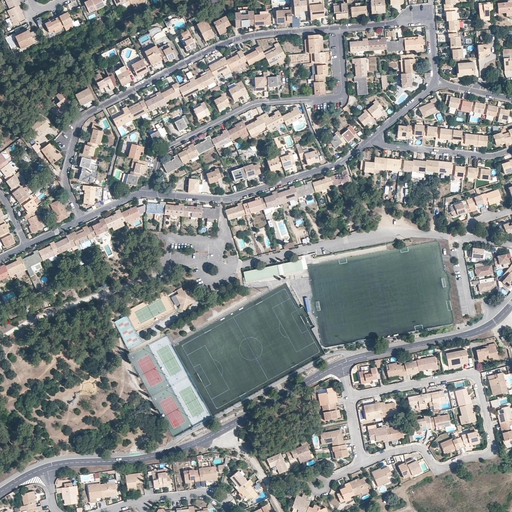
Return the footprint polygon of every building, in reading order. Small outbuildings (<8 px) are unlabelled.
[(18,6),(19,5),(21,5),(18,0),(5,0),(10,10),(18,6)] [(103,1),(102,0),(93,0),(92,1),(91,0),(89,0),(84,3),(89,13),(96,10),(105,6),(103,1)] [(298,1),(298,0),(293,0),(295,16),(300,15),(300,12),(307,11),(306,1),(305,1),(298,1)] [(308,0),(310,21),(316,20),(316,17),(324,17),(322,0),(308,0)] [(376,13),(385,13),(383,0),(373,0),(374,1),(370,1),(371,11),(376,11),(376,13)] [(455,4),(454,0),(444,0),(443,0),(444,9),(453,8),(453,4),(455,4)] [(123,10),(132,6),(131,4),(129,1),(121,5),(123,10)] [(489,11),(493,11),(492,3),(488,3),(488,5),(479,5),(480,18),(484,17),(485,21),(490,21),(489,11)] [(511,3),(498,4),(499,15),(506,14),(507,17),(511,16),(511,3)] [(336,19),(348,19),(347,5),(333,6),(334,13),(335,12),(336,19)] [(10,10),(7,11),(10,18),(14,24),(25,19),(18,6),(10,10)] [(352,17),(366,15),(366,6),(351,7),(352,17)] [(453,11),(453,8),(444,9),(444,16),(446,16),(446,21),(448,21),(456,20),(456,11),(453,11)] [(287,23),(292,23),(291,10),(283,11),(276,11),(277,22),(286,21),(287,23)] [(254,16),(253,11),(248,11),(238,12),(235,12),(236,27),(241,27),(241,26),(242,25),(243,26),(244,26),(245,26),(246,26),(247,25),(249,25),(254,25),(254,16)] [(59,16),(64,26),(72,22),(67,12),(63,14),(62,13),(59,15),(59,16)] [(260,15),(254,16),(254,25),(255,30),(259,29),(259,25),(270,25),(269,15),(267,15),(260,15)] [(60,28),(64,26),(59,16),(52,20),(50,21),(49,20),(44,22),(49,32),(54,30),(55,32),(61,29),(60,28)] [(230,25),(225,17),(213,23),(220,35),(226,32),(224,28),(230,25)] [(209,39),(214,36),(206,20),(197,25),(204,38),(207,37),(209,39)] [(458,20),(456,20),(448,21),(448,26),(447,26),(447,33),(457,33),(457,30),(459,29),(458,20)] [(72,22),(64,26),(66,31),(74,27),(72,22)] [(28,29),(15,36),(21,49),(34,43),(28,29)] [(186,46),(184,47),(186,51),(190,49),(190,47),(195,45),(188,31),(181,34),(183,38),(184,37),(186,41),(184,41),(186,46)] [(457,33),(447,33),(448,41),(449,41),(450,46),(459,46),(460,45),(460,37),(457,37),(457,33)] [(323,34),(308,36),(308,40),(309,54),(310,53),(319,53),(318,39),(322,39),(323,39),(323,34)] [(422,36),(404,38),(405,50),(423,49),(422,36)] [(367,41),(368,51),(386,49),(386,42),(386,37),(380,37),(380,40),(367,41)] [(367,41),(367,38),(362,39),(362,41),(349,42),(350,52),(368,51),(367,41)] [(399,40),(386,42),(386,49),(387,52),(405,50),(404,38),(399,39),(399,40)] [(264,56),(265,57),(267,60),(269,65),(285,56),(278,43),(274,45),(275,47),(276,49),(264,56)] [(164,62),(175,57),(171,50),(170,47),(163,50),(162,48),(166,46),(165,44),(161,46),(162,48),(158,50),(163,59),(164,62)] [(478,57),(478,59),(483,59),(483,57),(483,54),(486,53),(489,53),(489,45),(477,45),(478,57)] [(157,49),(156,46),(144,52),(151,65),(163,59),(158,50),(157,49)] [(263,53),(259,46),(255,48),(256,50),(244,56),(249,65),(249,66),(258,61),(265,57),(264,56),(263,53)] [(452,54),(452,59),(454,59),(459,59),(463,58),(462,49),(459,49),(459,46),(450,46),(450,54),(452,54)] [(275,47),(263,53),(264,56),(276,49),(275,47)] [(503,59),(504,68),(511,67),(511,49),(502,50),(503,55),(509,55),(509,58),(503,59)] [(238,55),(226,61),(230,68),(232,72),(232,73),(247,65),(247,66),(249,65),(244,56),(241,50),(237,53),(238,55)] [(303,64),(303,67),(317,66),(327,65),(327,61),(325,62),(324,52),(323,52),(319,53),(310,53),(311,63),(303,64)] [(414,59),(414,54),(405,55),(400,55),(401,60),(404,60),(405,74),(410,73),(415,73),(414,59)] [(269,65),(270,66),(270,67),(286,58),(285,56),(269,65)] [(226,61),(224,57),(220,60),(221,62),(209,68),(214,77),(222,72),(224,76),(232,72),(230,68),(226,61)] [(366,58),(352,59),(352,64),(354,63),(355,77),(366,76),(367,76),(366,58)] [(138,76),(148,71),(142,60),(132,65),(138,76)] [(208,66),(209,68),(221,62),(220,60),(208,66)] [(455,64),(456,75),(473,74),(472,67),(474,67),(473,63),(455,64)] [(327,74),(327,65),(317,66),(317,75),(315,75),(315,79),(325,78),(324,75),(327,74)] [(207,74),(195,80),(200,89),(200,90),(216,81),(214,77),(210,70),(206,72),(207,74)] [(117,76),(121,85),(131,80),(127,71),(120,74),(117,76)] [(402,74),(401,74),(402,88),(412,87),(410,73),(405,74),(402,74)] [(267,78),(267,75),(263,75),(263,77),(252,78),(253,92),(264,91),(264,85),(268,85),(267,78)] [(268,85),(268,88),(277,87),(277,85),(281,84),(280,75),(277,75),(276,77),(267,78),(268,85)] [(111,90),(115,88),(108,76),(103,79),(101,76),(94,79),(100,90),(104,88),(103,86),(107,84),(108,85),(111,90)] [(355,77),(354,77),(354,82),(356,82),(358,95),(367,94),(366,76),(355,77)] [(194,78),(190,81),(191,82),(181,88),(180,86),(179,84),(177,85),(179,89),(182,94),(183,98),(200,89),(195,80),(194,78)] [(325,82),(325,78),(315,79),(316,83),(313,83),(314,95),(325,94),(324,82),(325,82)] [(228,90),(233,99),(241,95),(242,96),(247,93),(241,81),(236,84),(236,86),(228,90)] [(173,88),(161,94),(165,103),(182,94),(179,89),(177,85),(176,83),(172,86),(173,88)] [(227,107),(231,106),(221,87),(219,88),(217,89),(218,92),(220,91),(222,94),(221,95),(221,96),(214,100),(219,110),(227,106),(227,107)] [(52,109),(55,113),(60,116),(65,108),(68,104),(60,93),(61,92),(58,88),(49,94),(52,98),(55,96),(59,101),(56,104),(54,101),(49,104),(52,109)] [(80,106),(93,99),(88,88),(75,95),(79,103),(80,106)] [(145,102),(149,111),(165,103),(161,94),(160,92),(156,94),(157,96),(153,98),(145,102)] [(457,108),(459,98),(454,97),(454,96),(447,95),(445,104),(448,104),(448,107),(449,107),(448,113),(455,114),(457,108)] [(431,102),(420,108),(424,117),(440,109),(435,98),(431,100),(431,102)] [(466,100),(459,98),(457,108),(461,108),(460,111),(469,113),(470,109),(471,103),(466,101),(466,100)] [(140,104),(129,111),(133,119),(149,111),(145,102),(144,100),(139,102),(140,104)] [(372,116),(374,117),(375,117),(377,119),(383,114),(379,110),(382,107),(376,100),(373,103),(374,104),(367,110),(372,116)] [(472,100),(471,103),(470,109),(473,110),(473,112),(482,114),(482,112),(484,104),(480,103),(480,102),(472,100)] [(129,111),(140,104),(139,102),(128,108),(129,111)] [(207,116),(210,114),(204,103),(201,104),(201,106),(193,110),(198,119),(206,115),(207,116)] [(484,103),(484,104),(482,112),(486,113),(485,115),(494,117),(495,116),(497,107),(492,106),(492,104),(484,103)] [(124,113),(113,119),(117,128),(133,119),(129,111),(128,108),(127,106),(122,109),(124,113)] [(293,111),(282,116),(284,122),(286,125),(286,126),(288,125),(302,118),(297,106),(292,108),(293,111)] [(504,108),(497,107),(495,116),(498,117),(498,119),(507,120),(509,111),(504,109),(504,108)] [(367,110),(366,108),(364,111),(365,112),(358,118),(364,125),(371,119),(370,118),(372,116),(367,110)] [(263,121),(268,130),(284,122),(282,116),(278,110),(274,113),(275,115),(269,118),(266,113),(261,116),(263,121)] [(186,125),(189,124),(185,115),(182,117),(183,118),(174,122),(179,131),(187,127),(186,125)] [(257,120),(245,126),(248,132),(250,135),(257,131),(259,135),(263,133),(265,136),(270,133),(268,130),(263,121),(261,116),(256,118),(257,120)] [(38,121),(31,128),(38,136),(49,126),(42,118),(39,121),(38,121)] [(302,118),(288,125),(289,128),(304,120),(302,118)] [(227,132),(232,140),(239,137),(248,132),(245,126),(243,121),(235,125),(236,127),(227,132)] [(158,131),(150,135),(155,144),(163,140),(162,138),(165,136),(158,122),(154,124),(158,131)] [(92,134),(90,142),(97,144),(99,145),(103,132),(100,131),(101,125),(93,123),(90,133),(92,134)] [(406,138),(409,139),(410,136),(411,126),(407,125),(407,126),(398,125),(397,136),(406,137),(406,138)] [(411,126),(410,136),(418,137),(418,135),(423,136),(424,128),(424,125),(415,125),(415,127),(411,126)] [(344,138),(348,143),(355,137),(353,135),(356,133),(350,126),(347,128),(348,129),(341,135),(344,138)] [(423,136),(423,137),(430,138),(431,137),(436,137),(436,130),(437,127),(428,126),(427,128),(424,128),(423,136)] [(448,140),(449,129),(440,128),(440,131),(436,130),(436,137),(435,140),(443,140),(443,139),(448,140)] [(215,146),(216,149),(232,140),(227,132),(226,129),(222,132),(223,134),(211,140),(215,146)] [(462,131),(449,129),(448,140),(448,141),(456,142),(456,141),(461,141),(461,135),(462,131)] [(341,135),(338,131),(335,133),(336,134),(327,142),(330,146),(332,145),(335,148),(342,142),(341,140),(344,138),(341,135)] [(241,140),(250,135),(248,132),(239,137),(241,140)] [(509,142),(506,133),(503,134),(501,132),(493,135),(497,145),(501,143),(504,142),(505,143),(509,142)] [(474,137),(475,135),(466,134),(465,136),(461,135),(461,141),(460,145),(468,146),(469,144),(474,145),(474,137)] [(486,146),(487,136),(478,135),(478,137),(474,137),(474,145),(473,146),(481,147),(481,146),(486,146)] [(206,140),(194,146),(199,155),(215,146),(211,140),(209,136),(205,138),(206,140)] [(90,142),(88,142),(87,145),(85,145),(83,154),(92,156),(95,148),(96,148),(97,144),(90,142)] [(57,154),(49,144),(41,150),(56,169),(59,167),(55,162),(62,157),(59,153),(57,154)] [(132,144),(129,157),(134,159),(138,160),(140,152),(141,147),(132,144)] [(183,151),(178,154),(178,155),(183,164),(190,160),(198,156),(199,155),(194,146),(193,144),(188,146),(189,148),(183,151)] [(301,147),(297,148),(300,160),(305,159),(307,165),(319,161),(316,151),(309,153),(304,155),(302,151),(301,147)] [(1,153),(0,153),(0,169),(1,169),(9,163),(1,153)] [(83,154),(79,153),(78,157),(82,158),(79,166),(82,167),(96,171),(97,167),(90,165),(93,157),(92,156),(83,154)] [(283,166),(283,167),(284,167),(291,164),(291,162),(294,161),(291,153),(288,153),(288,155),(284,156),(280,158),(283,166)] [(167,174),(183,165),(183,164),(178,155),(173,157),(174,159),(163,165),(167,174)] [(279,167),(283,166),(280,158),(279,155),(276,156),(276,158),(267,161),(270,172),(280,169),(279,167)] [(387,158),(374,157),(374,162),(373,169),(386,170),(387,158)] [(400,160),(387,158),(386,170),(399,171),(399,167),(400,160)] [(400,158),(400,160),(399,167),(403,168),(403,171),(412,172),(412,171),(413,161),(408,160),(408,159),(400,158)] [(148,166),(148,162),(138,160),(134,159),(133,162),(136,163),(134,172),(140,174),(143,174),(145,170),(146,165),(148,166)] [(364,172),(373,173),(373,169),(374,162),(369,162),(369,161),(361,160),(360,169),(364,170),(364,172)] [(413,160),(413,161),(412,171),(425,173),(425,171),(426,161),(413,160)] [(426,160),(426,161),(425,171),(438,173),(439,161),(426,160)] [(511,160),(506,163),(507,164),(502,166),(505,176),(511,173),(511,160)] [(452,162),(439,161),(438,173),(450,174),(450,173),(451,164),(452,162)] [(14,170),(9,163),(1,169),(6,177),(5,177),(7,180),(14,175),(15,175),(12,172),(14,170)] [(461,177),(463,177),(463,175),(464,167),(459,166),(459,165),(451,164),(450,173),(454,174),(454,176),(461,177)] [(244,169),(247,177),(255,174),(256,176),(261,174),(258,165),(253,167),(252,165),(244,167),(244,169)] [(467,177),(476,178),(476,176),(477,168),(472,168),(472,166),(464,165),(464,167),(463,175),(467,175),(467,177)] [(96,171),(82,167),(81,171),(83,171),(82,176),(81,180),(85,182),(90,183),(92,177),(96,178),(98,172),(96,171)] [(477,167),(477,168),(476,176),(480,176),(479,179),(488,180),(489,170),(484,169),(484,168),(477,167)] [(215,171),(206,174),(210,184),(218,181),(217,179),(221,178),(218,169),(215,170),(215,171)] [(244,179),(247,178),(247,177),(244,169),(240,170),(240,169),(231,171),(234,181),(243,178),(244,179)] [(330,177),(332,186),(341,184),(342,187),(347,186),(346,182),(350,181),(346,170),(342,171),(342,173),(330,177)] [(134,172),(131,171),(130,175),(128,174),(126,183),(136,186),(138,177),(139,177),(140,174),(134,172)] [(189,179),(188,193),(198,193),(198,189),(202,189),(203,180),(200,179),(201,174),(199,174),(199,175),(192,174),(191,179),(189,179)] [(7,180),(6,181),(12,188),(11,189),(13,192),(20,187),(21,186),(18,183),(20,182),(14,175),(7,180)] [(312,182),(315,192),(321,190),(332,187),(332,186),(330,177),(329,175),(324,177),(325,178),(312,182)] [(295,188),(298,197),(315,192),(312,182),(312,181),(307,182),(308,184),(295,188)] [(96,187),(82,185),(82,190),(84,190),(83,203),(94,205),(96,187)] [(277,193),(280,203),(290,200),(294,199),(298,197),(295,188),(294,186),(289,188),(290,189),(277,193)] [(13,192),(12,193),(20,203),(27,197),(25,194),(20,187),(13,192)] [(481,195),(484,204),(488,202),(489,205),(501,201),(497,190),(481,195)] [(280,203),(277,193),(277,191),(272,193),(273,195),(260,199),(263,209),(265,215),(271,213),(271,211),(272,210),(281,207),(280,203)] [(27,197),(20,203),(22,206),(23,205),(29,212),(36,207),(31,199),(33,197),(31,195),(27,197)] [(476,206),(484,204),(481,195),(467,200),(470,208),(476,206)] [(243,205),(246,214),(263,209),(260,199),(259,197),(255,198),(255,201),(243,205)] [(59,200),(50,204),(58,220),(67,216),(59,200)] [(466,214),(471,212),(470,208),(467,200),(462,201),(463,203),(451,207),(454,216),(459,214),(466,212),(466,214)] [(160,204),(147,203),(146,213),(164,214),(165,204),(165,202),(161,202),(160,204)] [(243,215),(246,214),(243,205),(242,202),(237,204),(238,206),(225,210),(228,220),(237,217),(243,215)] [(165,204),(164,214),(183,216),(184,206),(184,204),(179,203),(178,206),(165,204)] [(197,217),(201,218),(202,207),(202,205),(197,205),(197,207),(184,206),(183,216),(191,217),(197,217)] [(125,221),(126,222),(140,215),(135,206),(121,213),(125,221)] [(214,219),(219,219),(220,207),(215,206),(215,208),(202,207),(201,218),(208,218),(207,226),(213,227),(214,219)] [(27,214),(24,216),(26,220),(28,219),(30,225),(29,226),(32,233),(43,227),(37,215),(36,215),(34,212),(37,209),(36,207),(29,212),(27,214)] [(116,214),(104,219),(108,228),(113,226),(115,229),(124,225),(122,222),(125,221),(121,213),(120,209),(115,212),(116,214)] [(100,222),(88,228),(92,237),(109,229),(108,228),(104,219),(104,218),(99,220),(100,222)] [(0,235),(8,232),(9,231),(5,223),(3,223),(2,220),(0,221),(0,235)] [(511,221),(511,222),(511,223),(508,225),(507,224),(499,226),(502,233),(505,231),(506,234),(511,233),(511,234),(511,233),(511,221)] [(77,248),(78,250),(94,242),(92,237),(88,228),(87,226),(82,228),(83,229),(84,231),(76,235),(75,233),(75,232),(70,234),(77,248)] [(9,235),(8,232),(0,235),(0,239),(0,240),(1,239),(5,247),(14,243),(10,235),(9,235)] [(70,252),(77,248),(70,234),(66,236),(67,238),(55,244),(59,253),(68,249),(70,252)] [(55,255),(59,253),(55,244),(54,242),(50,244),(51,246),(38,252),(43,261),(49,258),(50,261),(56,258),(55,255)] [(43,261),(38,252),(37,249),(33,251),(34,253),(22,259),(30,277),(35,275),(33,271),(41,267),(39,263),(43,261)] [(473,249),(472,259),(485,261),(486,251),(473,249)] [(81,256),(84,263),(85,265),(89,263),(87,258),(85,254),(81,256)] [(499,258),(495,259),(496,266),(509,264),(507,255),(498,256),(499,258)] [(17,261),(5,266),(11,279),(11,280),(24,274),(22,269),(26,268),(22,259),(20,256),(16,259),(17,261)] [(302,270),(300,260),(297,260),(281,264),(283,274),(302,270)] [(0,266),(1,268),(0,268),(0,280),(1,280),(3,283),(11,279),(5,266),(4,264),(0,266)] [(484,264),(475,265),(477,278),(494,275),(492,266),(484,268),(484,264)] [(277,265),(243,272),(245,282),(279,275),(277,265)] [(511,267),(503,277),(506,280),(503,283),(504,287),(505,288),(504,289),(507,292),(511,286),(511,267)] [(71,289),(75,287),(71,278),(67,280),(71,289)] [(495,288),(494,280),(480,282),(480,286),(479,288),(480,294),(490,292),(492,288),(495,288)] [(189,288),(176,294),(180,304),(179,308),(185,309),(186,306),(195,301),(189,288)] [(490,348),(484,349),(477,351),(478,360),(484,359),(484,356),(487,355),(488,359),(491,358),(492,360),(498,359),(495,344),(489,346),(490,348)] [(447,355),(449,366),(463,363),(463,365),(469,364),(467,351),(447,355)] [(417,361),(417,362),(419,372),(433,369),(433,371),(438,370),(436,358),(417,361)] [(406,368),(407,375),(419,373),(419,372),(417,362),(405,364),(406,368)] [(398,377),(407,375),(406,368),(402,369),(401,365),(396,365),(396,364),(389,365),(389,368),(390,371),(387,371),(388,378),(398,376),(398,377)] [(366,382),(371,381),(377,380),(375,369),(370,370),(371,371),(371,374),(365,376),(364,372),(359,373),(362,385),(366,384),(366,382)] [(488,376),(489,380),(490,380),(492,386),(494,387),(496,395),(505,392),(504,388),(506,387),(502,372),(488,376)] [(317,394),(320,406),(321,405),(333,403),(334,403),(334,399),(333,399),(333,398),(335,397),(334,393),(331,393),(330,388),(325,389),(326,392),(317,394)] [(460,406),(472,403),(471,399),(469,400),(468,395),(466,388),(456,391),(460,406)] [(432,393),(428,394),(429,402),(433,401),(434,404),(441,403),(446,402),(444,390),(439,391),(440,393),(432,394),(432,393)] [(429,402),(428,394),(424,394),(424,396),(418,397),(418,395),(409,397),(410,406),(419,404),(421,409),(427,408),(426,402),(429,402)] [(492,409),(499,407),(497,400),(490,402),(492,409)] [(383,415),(380,402),(372,404),(372,405),(370,406),(370,404),(364,405),(367,418),(383,415)] [(383,415),(383,416),(397,414),(395,402),(384,404),(384,402),(380,402),(383,415)] [(333,403),(321,405),(324,420),(336,418),(335,410),(333,403)] [(473,407),(472,403),(460,406),(462,415),(464,423),(476,420),(475,415),(473,415),(472,413),(471,407),(473,407)] [(500,419),(501,423),(511,419),(511,412),(511,413),(509,406),(502,408),(502,409),(498,410),(499,414),(501,419),(500,419)] [(430,417),(432,427),(432,428),(436,427),(437,427),(437,426),(440,425),(444,424),(444,426),(452,425),(449,413),(430,417)] [(430,417),(411,420),(413,431),(418,430),(423,429),(423,426),(426,425),(427,428),(432,427),(430,417)] [(511,424),(511,419),(501,423),(505,441),(510,439),(511,438),(511,430),(510,425),(511,424)] [(386,429),(389,440),(393,440),(392,438),(397,437),(398,439),(404,437),(402,425),(389,427),(390,429),(386,429)] [(382,429),(382,427),(377,428),(369,430),(371,440),(375,439),(374,438),(376,438),(376,439),(377,441),(383,439),(383,441),(389,440),(386,429),(386,428),(382,429)] [(332,447),(343,445),(342,441),(340,430),(320,434),(321,440),(324,439),(325,444),(331,443),(332,447)] [(457,438),(460,447),(464,445),(465,445),(465,444),(465,443),(469,442),(479,439),(478,433),(476,434),(475,431),(462,434),(462,436),(457,438)] [(456,449),(460,447),(457,438),(453,440),(452,438),(441,443),(444,452),(451,449),(456,447),(456,449)] [(285,453),(288,461),(297,457),(299,461),(306,458),(306,456),(310,455),(305,444),(285,453)] [(347,457),(345,444),(343,445),(332,447),(331,447),(332,452),(333,452),(335,459),(347,457)] [(279,454),(265,460),(269,469),(274,466),(278,475),(286,471),(279,454)] [(306,458),(299,461),(300,463),(312,458),(310,455),(306,456),(306,458)] [(403,464),(398,466),(403,478),(411,474),(410,471),(416,467),(413,460),(406,463),(406,464),(404,465),(403,464)] [(215,467),(198,469),(199,472),(200,480),(217,478),(215,467)] [(378,472),(378,470),(371,473),(378,487),(389,482),(387,477),(391,475),(388,467),(380,471),(378,472)] [(152,474),(154,485),(159,484),(159,483),(163,483),(163,486),(171,485),(169,477),(166,478),(165,469),(157,470),(157,473),(152,474)] [(200,480),(199,472),(194,473),(193,470),(183,471),(185,480),(191,479),(194,479),(195,481),(200,480)] [(243,484),(247,481),(238,470),(230,477),(231,479),(235,483),(233,484),(234,484),(233,485),(237,489),(243,484)] [(142,472),(125,475),(127,490),(136,489),(136,483),(143,482),(142,472)] [(356,480),(348,483),(354,495),(354,496),(361,493),(367,490),(363,479),(359,480),(357,481),(356,480)] [(96,498),(102,497),(100,484),(100,483),(88,485),(89,499),(96,498)] [(100,484),(102,497),(117,495),(115,483),(100,484)] [(354,495),(348,483),(344,485),(344,487),(345,488),(339,491),(340,493),(336,495),(340,503),(344,501),(344,500),(350,497),(354,495)] [(246,488),(243,484),(237,489),(240,493),(241,492),(244,496),(245,495),(248,499),(251,497),(252,499),(258,495),(249,485),(246,488)] [(61,488),(62,493),(63,492),(64,500),(65,505),(76,503),(75,494),(73,486),(72,487),(65,488),(61,488)] [(19,507),(20,511),(23,510),(26,509),(30,508),(36,507),(34,498),(32,491),(21,494),(24,506),(19,507)] [(297,511),(305,511),(308,507),(309,503),(305,501),(301,500),(301,499),(295,497),(291,508),(298,510),(297,511)]
